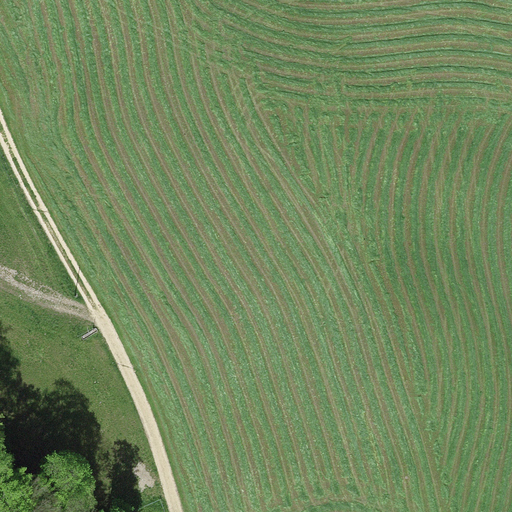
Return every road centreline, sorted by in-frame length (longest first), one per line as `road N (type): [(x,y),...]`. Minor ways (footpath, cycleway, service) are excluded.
road 1 (track): [(179,511),(151,422),(97,314)]
road 2 (track): [(97,314),(0,125)]
